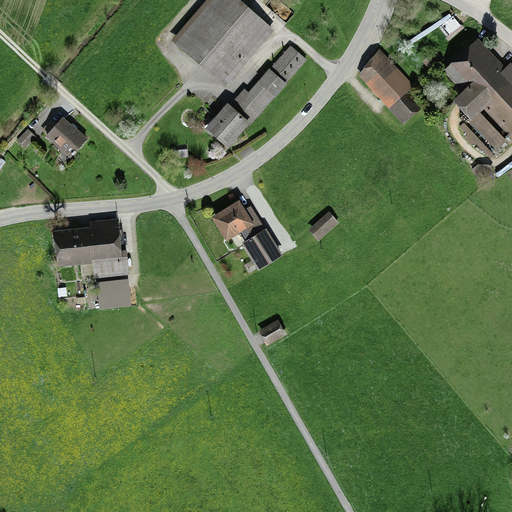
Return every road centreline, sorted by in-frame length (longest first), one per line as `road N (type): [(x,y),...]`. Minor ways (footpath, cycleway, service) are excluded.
road 1 (residential): [(172,199),(349,511)]
road 2 (residential): [(379,0),(335,80),(304,117),(250,164),(172,199)]
road 3 (track): [(172,199),(0,36)]
road 4 (residential): [(172,199),(0,221)]
